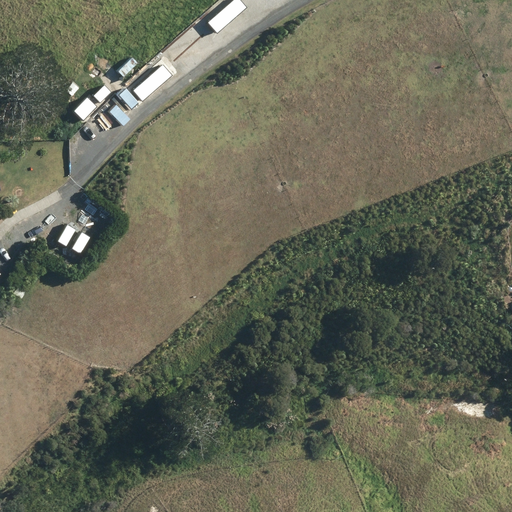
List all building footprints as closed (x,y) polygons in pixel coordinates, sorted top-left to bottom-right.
[(168,55),(154,69),(159,75),(174,62),(168,55)] [(146,74),(132,89),(138,95),(153,81),(146,74)] [(125,95),(110,111),(117,117),(132,101),(125,95)] [(52,230),(58,234),(62,227),(57,223),(52,230)] [(9,297),(17,302),(24,291),(16,286),(9,297)]
